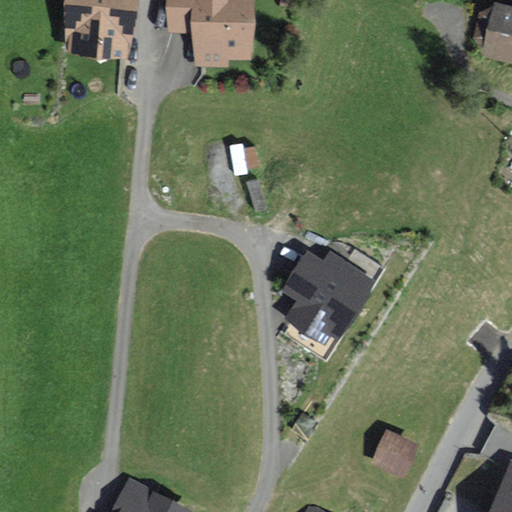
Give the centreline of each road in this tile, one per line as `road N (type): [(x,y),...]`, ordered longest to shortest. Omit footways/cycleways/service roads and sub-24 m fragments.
road 1 (residential): [(139,218),(227,229),(254,252),(270,405),(267,478),(254,511)]
road 2 (residential): [(139,218),(107,452)]
road 3 (residential): [(148,0),(139,218)]
road 4 (unclassified): [(511,352),(419,511)]
